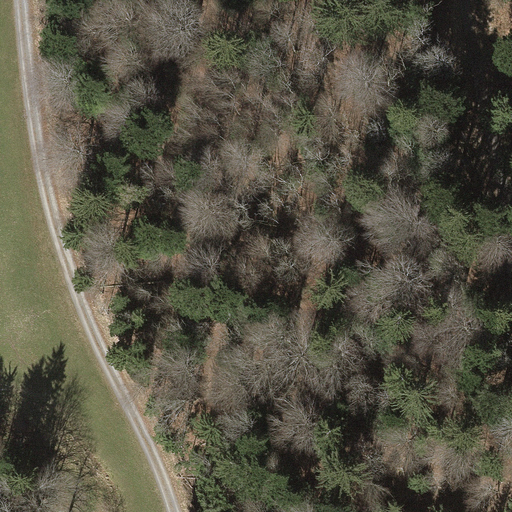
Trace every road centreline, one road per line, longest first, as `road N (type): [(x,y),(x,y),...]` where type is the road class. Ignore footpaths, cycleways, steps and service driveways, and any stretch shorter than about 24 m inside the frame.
road 1 (track): [(184,511),(173,465),(73,249),(38,102),(26,0)]
road 2 (track): [(511,217),(464,0)]
